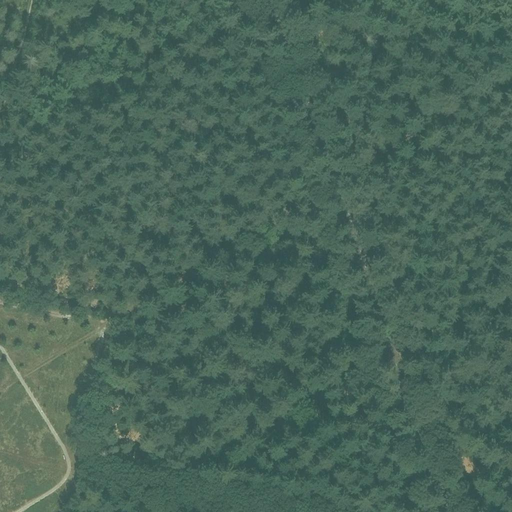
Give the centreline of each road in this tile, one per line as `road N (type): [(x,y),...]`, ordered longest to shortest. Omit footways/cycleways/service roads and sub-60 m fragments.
road 1 (tertiary): [(446,511),(265,0)]
road 2 (track): [(334,183),(511,72)]
